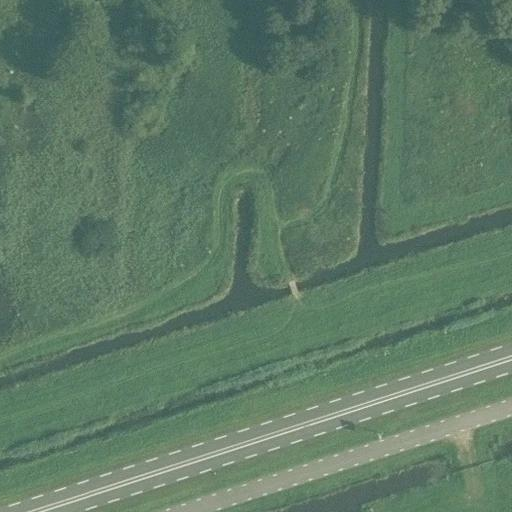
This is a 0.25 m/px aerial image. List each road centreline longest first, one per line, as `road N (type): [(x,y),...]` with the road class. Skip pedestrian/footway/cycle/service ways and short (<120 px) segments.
road 1 (primary): [(37,511),(511,359)]
road 2 (unclassified): [(511,407),(190,511)]
